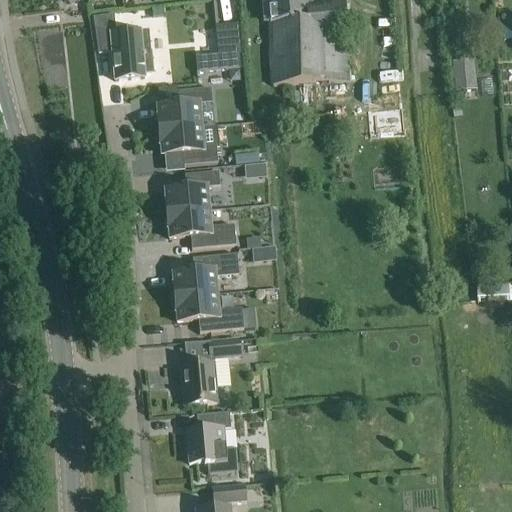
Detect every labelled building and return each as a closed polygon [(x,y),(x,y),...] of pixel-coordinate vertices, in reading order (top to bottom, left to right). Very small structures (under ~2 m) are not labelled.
[(273,88),(353,84),(345,5),(306,9),(305,0),(267,0),(270,26),(273,88)] [(115,83),(144,80),(144,76),(153,75),(149,32),(132,34),(132,35),(116,36),(114,17),(93,20),(97,46),(111,44),(115,83)] [(241,54),(238,27),(216,29),(215,29),(218,57),(241,54)] [(241,54),(218,57),(211,57),(195,59),(197,75),(242,70),(241,54)] [(477,90),(474,61),(451,63),(454,92),(477,90)] [(157,120),(158,133),(202,129),(200,107),(212,105),(211,91),(177,94),(178,107),(157,109),(158,120),(157,120)] [(202,129),(158,133),(160,147),(161,157),(183,155),(184,169),(218,166),(216,151),(204,152),(202,129)] [(353,162),(352,150),(333,150),(333,162),(353,162)] [(234,158),(235,168),(259,165),(258,156),(234,158)] [(266,167),(259,167),(259,177),(263,180),(267,180),(266,167)] [(165,204),(166,217),(210,213),(208,190),(220,189),(218,174),(185,177),(186,191),(164,193),(165,203),(165,204)] [(211,230),(210,213),(166,217),(168,231),(169,241),(190,239),(192,252),(236,248),(234,228),(211,230)] [(260,241),(247,242),(248,252),(261,251),(260,241)] [(275,250),(266,251),(268,264),(276,263),(275,250)] [(173,287),(174,301),(217,297),(216,280),(239,278),(237,257),(192,261),(194,275),(172,277),(173,287)] [(219,313),(217,297),(174,301),(175,314),(176,314),(177,325),(198,323),(200,336),(244,332),(242,312),(242,311),(219,313)] [(254,311),(242,312),(244,332),(256,331),(254,311)] [(239,342),(208,345),(210,361),(241,358),(239,342)] [(184,408),(204,407),(216,405),(212,366),(181,369),(184,408)] [(204,468),(206,467),(207,477),(236,475),(234,451),(224,452),(223,431),(234,430),(233,415),(213,416),(214,431),(186,434),(189,466),(204,465),(204,468)] [(214,509),(246,506),(244,489),(212,492),(214,509)]
